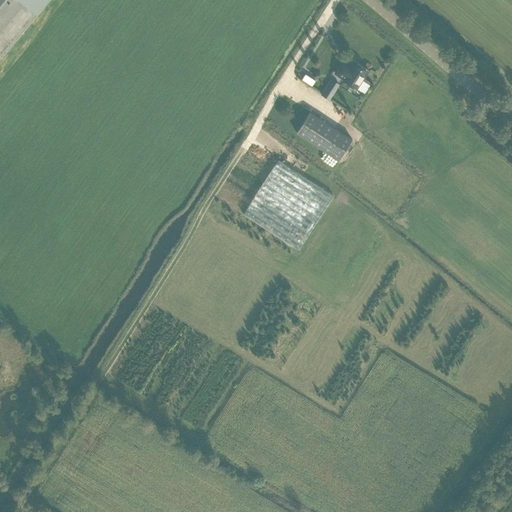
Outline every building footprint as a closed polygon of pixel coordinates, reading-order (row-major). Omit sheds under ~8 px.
[(0,0),(0,57),(49,0),(0,0)] [(342,61),(338,68),(335,73),(344,79),(343,80),(356,88),(368,70),(355,61),(351,68),(348,66),(349,66),(342,61)] [(312,85),(315,80),(305,73),(302,79),(312,85)] [(334,97),(342,80),(332,76),(324,93),(334,97)] [(309,112),(301,124),(296,132),(338,160),(352,139),(309,112)] [(255,148),(262,160),(270,155),(263,143),(255,148)] [(279,158),(263,183),(243,214),(298,250),(333,196),(279,158)]
